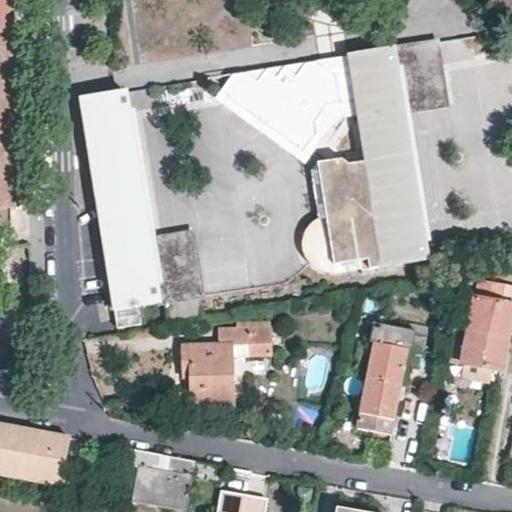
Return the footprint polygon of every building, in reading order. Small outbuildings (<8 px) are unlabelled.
[(0,148),(0,181),(11,182),(12,209),(19,209),(14,1),(5,1),(6,4),(10,148),(0,148)] [(6,4),(0,4),(0,148),(10,148),(6,4)] [(472,36),(441,39),(443,61),(474,58),(472,36)] [(438,44),(350,57),(357,102),(359,118),(365,157),(366,165),(348,168),(342,161),(318,165),(327,229),(323,229),(320,230),(316,233),(313,237),(311,241),(310,245),(311,251),(313,256),(315,259),(318,262),(322,264),(327,266),(358,261),(359,268),(359,271),(427,260),(405,112),(448,105),(438,44)] [(344,104),(357,102),(350,57),(322,61),(339,74),(344,104)] [(235,75),(222,93),(305,152),(319,134),(318,122),(330,106),(344,104),(339,74),(322,61),(307,63),(299,74),(287,66),(279,75),(268,68),(259,80),(247,72),(235,75)] [(127,92),(81,99),(93,171),(116,310),(118,328),(143,324),(140,306),(166,302),(169,324),(205,318),(202,296),(204,296),(193,233),(150,239),(127,92)] [(305,152),(222,93),(217,99),(306,165),(340,120),(359,118),(357,102),(344,104),(330,106),(318,122),(319,134),(305,152)] [(365,157),(342,161),(348,168),(366,165),(365,157)] [(327,229),(318,165),(311,173),(318,222),(314,225),(309,228),(305,234),(303,241),(302,248),(303,254),(306,260),(310,265),(317,269),(323,272),(329,273),(359,271),(359,268),(358,261),(327,266),(322,264),(318,262),(315,259),(313,256),(311,251),(310,245),(311,241),(313,237),(316,233),(320,230),(323,229),(327,229)] [(11,182),(0,181),(0,231),(12,232),(11,222),(12,209),(11,182)] [(503,371),(511,331),(511,328),(511,288),(481,282),(475,312),(465,363),(503,371)] [(368,377),(402,384),(412,337),(411,335),(412,330),(380,324),(379,329),(378,329),(368,377)] [(235,409),(234,387),(233,358),(233,346),(250,346),(250,355),(271,355),(270,329),(222,330),(222,345),(202,346),(183,346),(183,368),(191,368),(193,409),(235,409)] [(250,346),(233,346),(233,358),(250,357),(250,355),(250,346)] [(397,407),(402,384),(368,377),(358,427),(392,434),(397,407)] [(0,478),(64,490),(73,441),(23,432),(0,427),(0,478)] [(226,471),(133,452),(131,460),(130,469),(139,471),(135,495),(134,505),(176,511),(188,511),(194,474),(210,476),(208,483),(223,485),(226,471)] [(265,511),(268,497),(221,490),(217,511),(265,511)]
